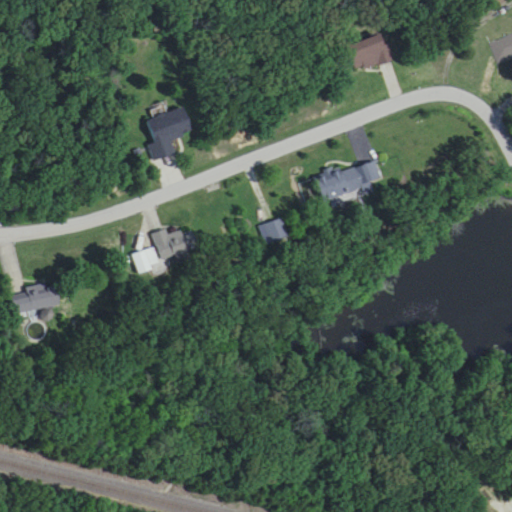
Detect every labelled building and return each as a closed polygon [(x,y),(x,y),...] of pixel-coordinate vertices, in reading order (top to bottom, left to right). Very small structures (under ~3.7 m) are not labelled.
[(511,32),(492,41),(501,62),(511,57),(511,32)] [(394,62),(386,37),(346,50),(354,74),(394,62)] [(192,135),(182,110),(166,116),(162,107),(147,113),(159,144),(148,148),(154,164),(176,155),(171,143),(192,135)] [(301,183),(307,206),(382,186),(376,164),(301,183)] [(288,238),(279,220),(261,230),(271,247),(288,238)] [(198,252),(191,230),(176,235),(175,229),(153,236),(157,249),(133,256),(139,277),(169,268),(167,261),(198,252)] [(59,308),(55,290),(10,299),(14,318),(59,308)]
